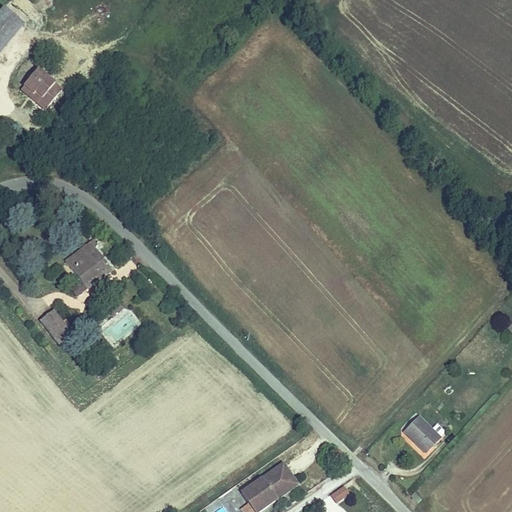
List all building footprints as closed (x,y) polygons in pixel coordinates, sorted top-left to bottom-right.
[(0,22),(0,52),(14,34),(0,22)] [(30,108),(27,111),(43,123),(59,101),(33,81),(19,100),(30,108)] [(30,108),(19,100),(16,103),(27,111),(30,108)] [(65,263),(82,284),(88,292),(111,272),(93,250),(97,246),(93,241),(65,263)] [(80,298),(88,292),(82,284),(74,291),(80,298)] [(71,332),(53,311),(40,322),(58,344),(71,332)] [(71,332),(58,344),(62,349),(76,338),(71,332)] [(425,441),(414,431),(399,447),(419,465),(434,449),(425,441)] [(425,441),(434,449),(440,443),(432,435),(425,441)] [(286,478),(242,503),(247,511),(277,511),(278,511),(274,505),(295,493),(286,478)] [(278,511),(299,500),(295,493),(274,505),(278,511)]
